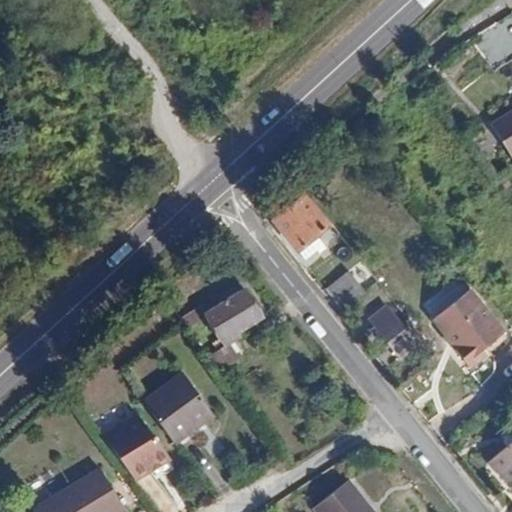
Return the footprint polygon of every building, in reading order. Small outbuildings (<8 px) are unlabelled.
[(511,13),(474,37),(496,70),(511,60),(511,13)] [(11,66),(30,90),(33,93),(39,88),(17,61),(11,66)] [(0,68),(0,101),(7,109),(30,90),(11,66),(8,62),(0,68)] [(511,128),(501,137),(511,152),(511,128)] [(266,194),(265,214),(265,217),(271,224),(275,220),(305,196),(308,194),(299,181),(290,171),(266,194)] [(305,196),(275,220),(305,257),(323,242),(316,234),(328,224),(305,196)] [(326,291),(342,312),(365,294),(348,274),(326,291)] [(471,292),(436,319),(450,336),(459,348),(457,350),(473,368),(490,354),(486,349),(506,333),(471,292)] [(244,293),(208,319),(225,342),(237,333),(238,336),(262,318),(244,293)] [(372,320),(377,327),(374,329),(379,336),(383,333),(402,357),(418,344),(388,307),(372,320)] [(205,308),(184,324),(190,333),(208,319),(206,316),(209,314),(205,308)] [(225,342),(231,350),(236,345),(242,341),(238,336),(237,333),(225,342)] [(447,338),(457,350),(459,348),(450,336),(447,338)] [(231,350),(212,363),(223,378),(247,360),(236,345),(231,350)] [(182,446),(222,416),(186,369),(146,400),(182,446)] [(143,484),(176,459),(135,405),(102,429),(143,484)] [(511,443),(493,460),(509,480),(511,479),(511,443)] [(123,511),(105,487),(73,511),(123,511)] [(320,511),(370,511),(371,511),(351,488),(320,511)]
